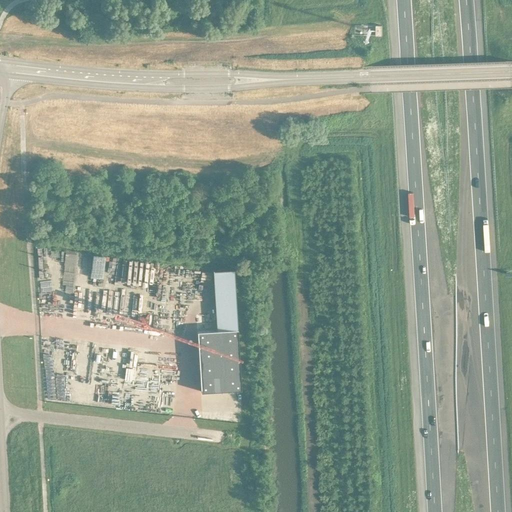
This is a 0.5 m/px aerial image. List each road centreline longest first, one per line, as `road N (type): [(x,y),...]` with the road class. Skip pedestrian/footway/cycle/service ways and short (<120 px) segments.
road 1 (motorway): [(403,0),(435,511)]
road 2 (motorway): [(497,511),(466,0)]
road 3 (tertiary): [(18,70),(202,85),(511,74)]
road 4 (unclassified): [(0,415),(234,442)]
